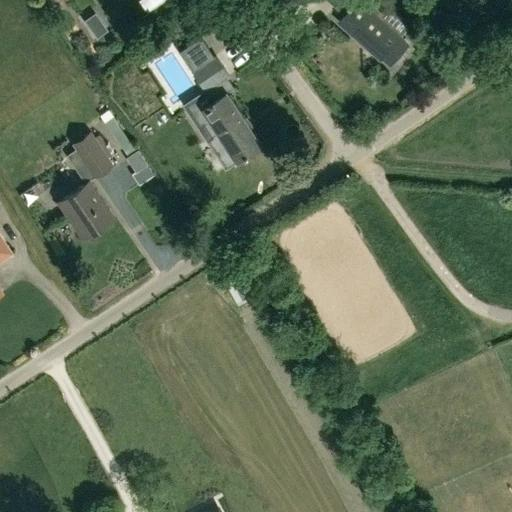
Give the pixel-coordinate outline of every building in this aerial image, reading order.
[(399,38),(401,36),(359,0),(328,0),(345,15),(339,22),(381,59),(382,57),(390,65),(407,46),(399,38)] [(214,56),(192,70),(205,90),(203,92),(211,103),(201,109),(209,121),(203,125),(211,137),(207,140),(225,168),(244,155),(245,157),(263,146),(227,92),(231,90),(224,79),(228,76),(214,56)] [(71,142),(94,177),(113,164),(90,130),(71,142)] [(38,177),(30,182),(45,203),(57,195),(50,185),(46,188),(38,177)] [(87,181),(57,201),(81,238),(111,218),(87,181)] [(0,257),(8,252),(0,239),(0,257)]
